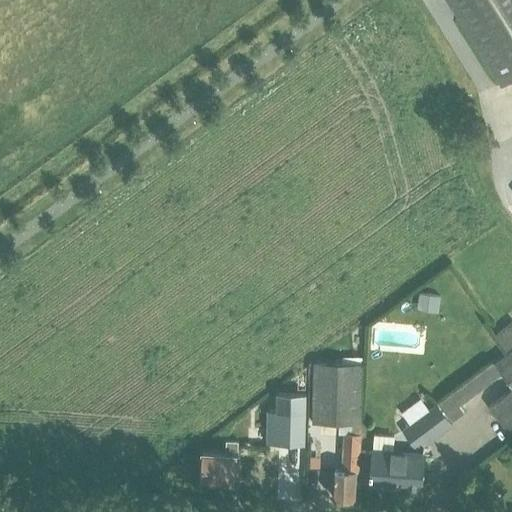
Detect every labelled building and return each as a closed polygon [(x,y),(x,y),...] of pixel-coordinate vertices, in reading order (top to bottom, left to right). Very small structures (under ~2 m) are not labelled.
[(511,0),(449,0),(501,84),(511,77),(511,0)] [(419,307),(439,310),(441,294),(421,291),(419,307)] [(511,318),(495,331),(508,348),(511,344),(511,318)] [(511,350),(495,363),(511,384),(511,350)] [(502,373),(493,361),(437,404),(404,429),(415,444),(420,440),(424,445),(425,444),(452,424),(465,414),(459,406),(502,373)] [(360,424),(362,364),(314,362),(312,422),(360,424)] [(511,390),(511,389),(489,406),(511,435),(511,390)] [(304,442),(305,392),(277,391),(276,410),(268,409),(267,441),(304,442)] [(360,434),(344,433),(341,470),(335,470),(333,497),(353,499),(355,472),(358,472),(360,434)] [(395,437),(375,435),(371,485),(401,488),(401,493),(421,495),(424,456),(393,453),(395,437)] [(225,452),(202,451),(200,478),(233,481),(235,454),(237,452),(238,440),(226,439),(225,452)]
